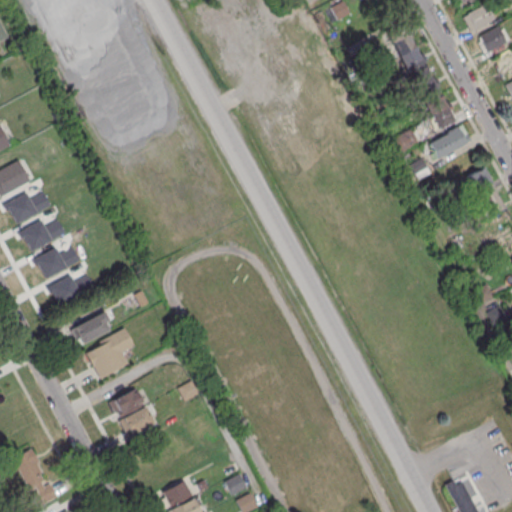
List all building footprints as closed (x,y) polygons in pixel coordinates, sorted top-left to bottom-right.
[(336,19),(329,6),(341,0),(348,12),(336,19)] [(456,0),(460,8),(478,0),(456,0)] [(470,29),(463,16),(485,4),(492,17),(470,29)] [(435,128),(384,31),(401,22),(453,118),(435,128)] [(486,51),(477,35),(500,24),(508,40),(486,51)] [(345,47),(349,55),(362,48),(358,40),(345,47)] [(492,59),(501,75),(511,69),(511,55),(509,50),(492,59)] [(436,158),(428,144),(459,125),(464,133),(460,135),(464,142),(436,158)] [(0,130),(8,144),(0,148),(0,130)] [(402,150),(395,138),(409,130),(416,142),(402,150)] [(417,180),(408,164),(420,157),(429,173),(417,180)] [(0,167),(16,159),(28,180),(0,194),(0,167)] [(464,176),(470,189),(474,187),(488,214),(502,207),(481,167),(464,176)] [(481,301),(474,290),(486,283),(492,295),(481,301)] [(492,323),(486,311),(497,305),(504,316),(492,323)] [(80,343),(110,329),(103,312),(73,326),(80,343)] [(132,345),(123,328),(82,348),(97,378),(127,363),(121,351),(132,345)] [(142,403),(134,388),(107,401),(115,417),(142,403)] [(126,437),(153,423),(144,405),(116,419),(126,437)] [(44,481),(31,450),(11,458),(24,489),(44,481)] [(443,483),(457,511),(477,511),(461,480),(454,484),(452,479),(443,483)] [(164,505),(189,498),(185,482),(160,489),(164,505)] [(208,511),(209,511),(207,511),(199,511),(194,498),(168,509),(169,511),(208,511)]
